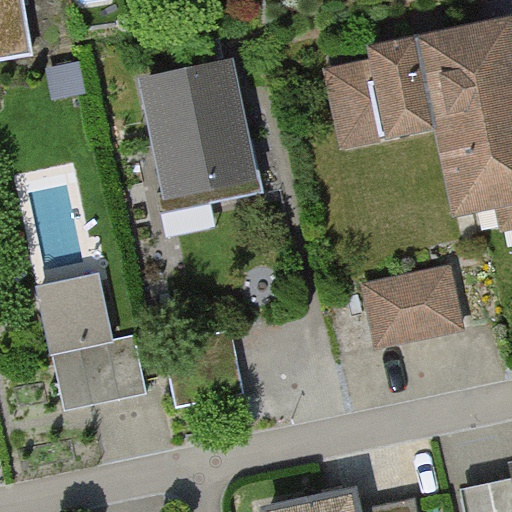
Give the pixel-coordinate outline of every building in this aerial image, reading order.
[(0,0),(0,60),(33,55),(23,0),(0,0)] [(364,73),(332,80),(347,151),(423,135),(443,228),(487,219),(492,243),(511,238),(511,30),(509,16),(359,47),(364,73)] [(228,71),(136,89),(165,246),(212,237),(206,204),(252,195),(228,71)] [(449,275),(361,289),(370,349),(459,335),(449,275)] [(102,284),(43,296),(68,415),(152,397),(140,338),(115,343),(102,284)] [(242,339),(169,355),(181,413),(254,397),(242,339)] [(511,511),(511,489),(463,500),(465,511),(511,511)] [(357,511),(354,496),(278,511),(414,511),(413,504),(375,511),(357,511)]
